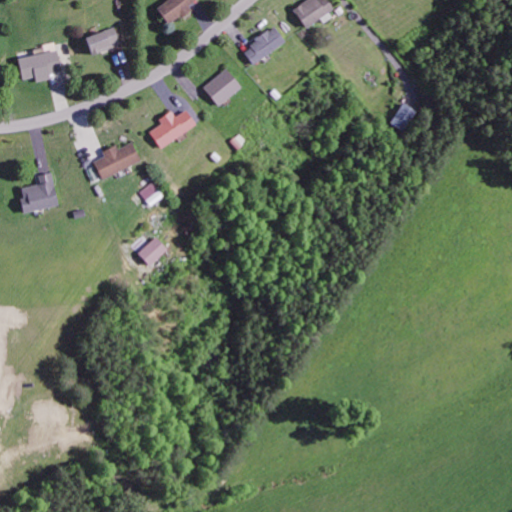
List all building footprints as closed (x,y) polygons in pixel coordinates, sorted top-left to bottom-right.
[(189,5),(195,0),(165,0),(156,6),(168,24),(191,9),(189,5)] [(305,0),(292,9),(305,27),(333,9),(327,0),(305,0)] [(110,48),(109,43),(119,41),(116,27),(85,34),(89,53),(110,48)] [(285,43),(276,28),(242,47),(251,63),(285,43)] [(61,71),(57,45),(33,48),(34,55),(18,57),(21,79),(35,77),(35,81),(51,79),(50,72),(61,71)] [(218,106),(241,86),(225,68),(202,87),(218,106)] [(391,123),(406,131),(418,111),(403,103),(391,123)] [(171,111),(158,118),(161,124),(149,130),(158,147),(196,126),(186,109),(174,116),(171,111)] [(93,161),(101,179),(140,161),(131,142),(118,148),(116,144),(102,150),(104,156),(93,161)] [(18,187),(23,211),(57,205),(51,171),(37,174),(38,183),(18,187)] [(164,197),(154,182),(140,191),(150,206),(164,197)] [(148,265),(166,249),(154,236),(137,253),(148,265)]
